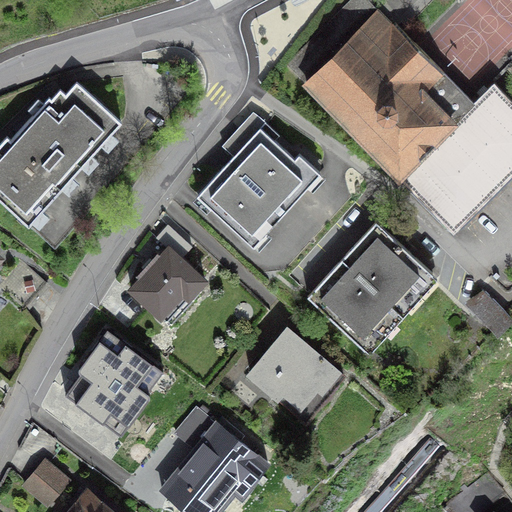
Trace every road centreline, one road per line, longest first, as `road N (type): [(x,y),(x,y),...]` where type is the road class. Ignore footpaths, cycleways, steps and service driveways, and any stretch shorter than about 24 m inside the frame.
road 1 (residential): [(0,431),(118,227),(229,85),(232,62),(215,23)]
road 2 (residential): [(215,23),(172,25),(0,77)]
